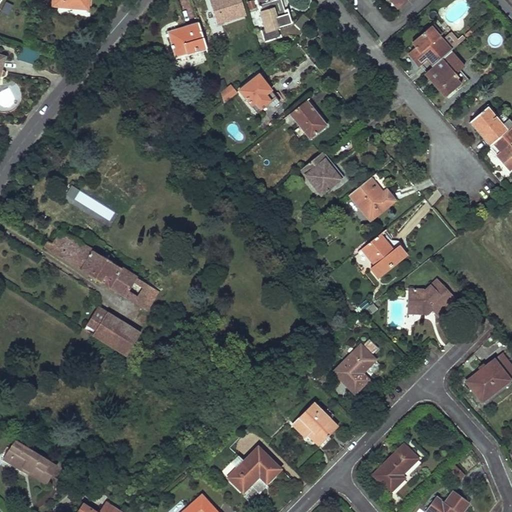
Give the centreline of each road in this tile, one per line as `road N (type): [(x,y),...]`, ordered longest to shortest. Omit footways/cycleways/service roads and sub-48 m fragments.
road 1 (residential): [(327,0),(474,174)]
road 2 (residential): [(0,181),(138,0)]
road 3 (residential): [(506,511),(510,500),(490,451),(431,385)]
road 4 (residential): [(338,477),(431,385)]
